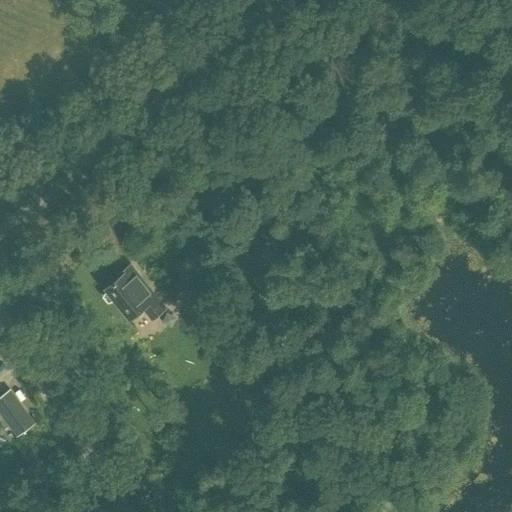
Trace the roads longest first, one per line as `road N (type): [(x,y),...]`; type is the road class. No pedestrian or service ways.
road 1 (unclassified): [(0,233),(291,0)]
road 2 (unclassified): [(119,511),(0,316)]
